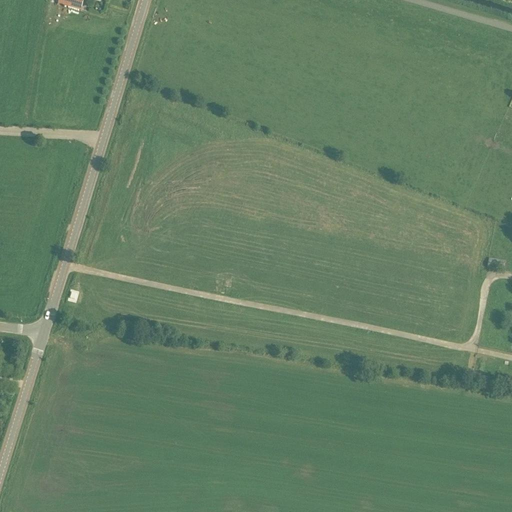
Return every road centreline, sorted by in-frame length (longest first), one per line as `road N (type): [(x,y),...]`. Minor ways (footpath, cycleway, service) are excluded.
road 1 (unclassified): [(511,357),(64,266)]
road 2 (unclassified): [(64,266),(144,0)]
road 3 (unclassified): [(0,471),(42,330)]
